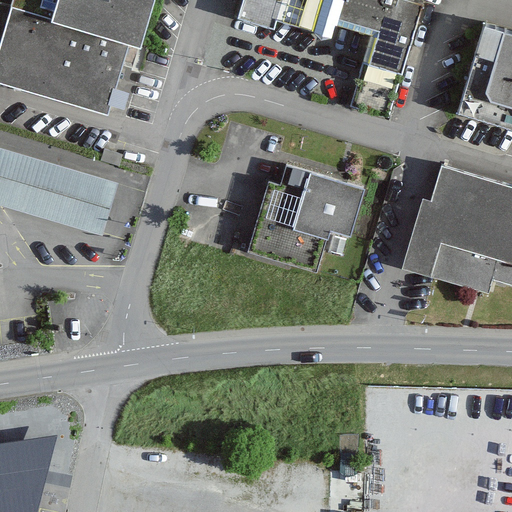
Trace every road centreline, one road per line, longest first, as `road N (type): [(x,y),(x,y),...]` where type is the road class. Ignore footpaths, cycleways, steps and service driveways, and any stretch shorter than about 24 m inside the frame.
road 1 (residential): [(112,365),(169,171),(190,113),(203,100),(244,93),(407,140)]
road 2 (tertiary): [(511,347),(369,344),(112,365)]
